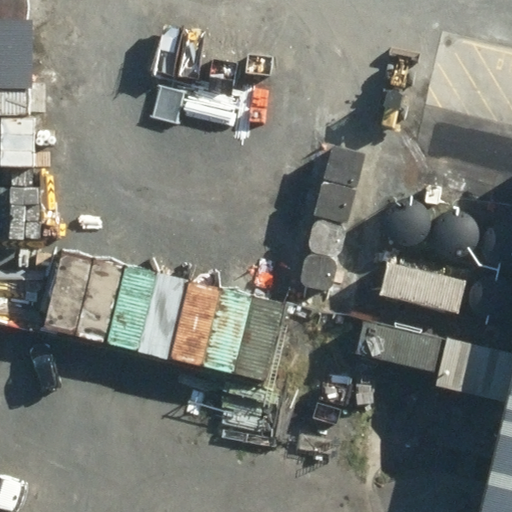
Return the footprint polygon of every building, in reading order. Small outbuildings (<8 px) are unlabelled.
[(0,13),(0,82),(24,83),(25,13),(0,13)] [(457,160),(511,172),(511,138),(464,128),(457,160)] [(383,230),(387,236),(394,240),(401,242),(409,241),(415,238),(421,232),(424,226),(424,218),(422,211),(418,205),(412,201),(405,199),(399,199),(392,201),(387,205),(383,210),(381,216),(381,223),(383,230)] [(435,242),(439,248),(445,252),(453,254),(460,253),(467,250),(472,244),(475,237),(476,230),(474,223),(470,216),(464,212),(457,210),(450,210),(444,212),(439,216),(435,222),(433,228),(432,235),(435,242)] [(486,254),(491,260),(497,264),(504,266),(511,265),(511,264),(511,223),(509,222),(502,222),(496,225),(490,228),(486,234),(484,240),(484,247),(486,254)] [(371,293),(450,312),(458,280),(379,261),(371,293)] [(468,306),(472,313),(478,317),(486,318),(493,318),(500,314),(505,309),(508,302),(509,295),(507,287),(503,281),(496,277),(490,275),(483,275),(477,277),(472,281),(468,287),(466,293),(465,299),(468,306)] [(511,511),(511,314),(503,352),(359,318),(352,347),(441,369),(439,379),(500,393),(472,511),(511,511)]
